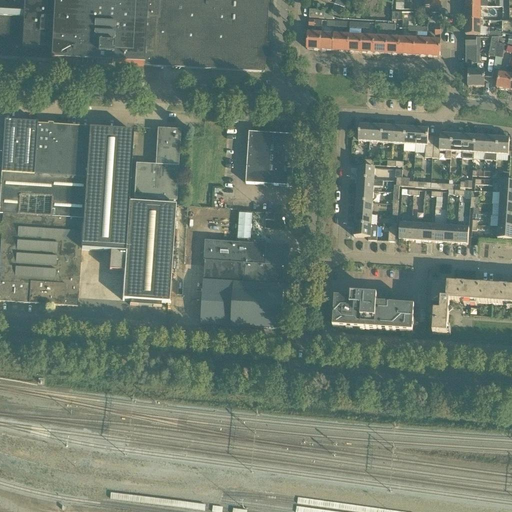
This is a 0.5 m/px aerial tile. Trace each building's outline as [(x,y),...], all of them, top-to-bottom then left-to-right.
[(466,8),(466,22),(480,22),(488,22),(488,16),(488,8),(466,8)] [(309,18),(324,19),(324,20),(333,20),(333,18),(324,14),(316,11),(310,10),(309,18)] [(307,50),(320,51),(321,35),(321,29),(322,21),(309,20),(309,28),(315,28),(315,35),(308,34),(307,50)] [(480,22),(466,22),(466,36),(480,36),(480,22)] [(320,51),(333,52),(334,36),(321,35),(320,51)] [(348,37),(334,36),(333,52),(347,52),(348,37)] [(362,37),(348,37),(347,52),(361,53),(362,37)] [(374,38),(362,37),(361,53),(373,54),(374,38)] [(387,39),(374,38),(373,54),(386,55),(387,39)] [(477,64),(476,39),(466,38),(466,64),(469,64),(469,72),(468,72),(468,87),(484,87),(484,71),(476,71),(476,64),(477,64)] [(489,57),(496,58),(498,44),(499,38),(492,38),(489,57)] [(386,55),(400,55),(401,40),(387,39),(386,55)] [(415,40),(401,40),(400,55),(414,56),(415,40)] [(428,41),(415,40),(414,56),(427,57),(428,41)] [(441,42),(428,41),(427,57),(440,58),(441,42)] [(498,44),(496,58),(503,59),(505,45),(498,44)] [(511,92),(511,83),(511,60),(510,68),(508,67),(506,75),(500,74),(497,89),(511,92)] [(0,184),(0,189),(84,195),(89,129),(37,126),(37,123),(4,121),(1,174),(0,184)] [(360,126),(358,142),(370,143),(371,127),(360,126)] [(371,127),(370,143),(382,144),(383,127),(371,127)] [(382,144),(393,144),(394,128),(383,127),(382,144)] [(404,145),(405,129),(394,128),(393,144),(404,145)] [(169,304),(169,294),(175,207),(128,204),(129,198),(133,132),(89,129),(84,195),(81,251),(107,253),(107,255),(108,257),(110,257),(109,271),(124,272),(123,290),(122,301),(130,301),(130,305),(161,308),(161,307),(161,304),(169,304)] [(176,202),(180,131),(157,129),(155,165),(153,200),(176,202)] [(404,145),(416,146),(417,130),(405,129),(404,145)] [(433,158),(434,138),(428,137),(429,130),(417,130),(416,146),(426,147),(425,158),(433,158)] [(292,187),(293,170),(294,170),(295,147),(295,136),(249,134),(246,184),(292,187)] [(451,152),(452,136),(440,135),(440,138),(434,138),(433,158),(439,159),(439,151),(446,152),(446,160),(451,160),(451,152)] [(451,152),(463,153),(464,137),(452,136),(451,152)] [(474,154),(475,137),(464,137),(463,153),(462,159),(474,160),(474,154)] [(474,154),(485,154),(486,138),(475,137),(474,154)] [(497,155),(498,139),(486,138),(485,154),(485,161),(496,161),(497,155)] [(510,140),(498,139),(497,155),(509,156),(510,140)] [(136,164),(135,174),(134,199),(153,200),(155,165),(136,164)] [(375,169),(359,168),(358,180),(374,181),(375,169)] [(402,187),(413,188),(413,183),(409,183),(409,179),(402,179),(402,183),(402,187)] [(358,180),(357,192),(374,193),(374,187),(383,188),(383,182),(374,182),(374,181),(358,180)] [(511,182),(502,182),(501,183),(501,194),(511,194),(511,182)] [(400,187),(402,187),(402,183),(397,183),(397,186),(394,186),(394,194),(399,194),(400,187)] [(0,213),(2,214),(0,247),(0,302),(77,308),(78,300),(81,251),(84,195),(0,189),(0,213)] [(373,204),(374,193),(357,192),(356,203),(373,204)] [(511,194),(501,194),(500,205),(511,206),(511,194)] [(356,203),(356,214),(372,215),(373,204),(356,203)] [(511,217),(511,206),(500,205),(499,217),(511,217)] [(355,226),(371,227),(372,215),(356,214),(355,226)] [(493,228),(498,228),(511,229),(511,217),(499,217),(493,216),(493,228)] [(412,225),(401,225),(400,225),(399,241),(411,241),(412,225)] [(422,242),(423,226),(412,225),(411,241),(422,242)] [(368,242),(377,242),(378,228),(374,227),(371,227),(355,226),(354,238),(369,239),(368,242)] [(422,242),(434,243),(435,227),(423,226),(422,242)] [(445,244),(446,228),(435,227),(434,243),(445,244)] [(397,229),(392,228),(389,228),(388,243),(396,243),(397,229)] [(445,244),(457,245),(458,228),(446,228),(445,244)] [(468,245),(469,229),(458,228),(457,245),(468,245)] [(511,229),(498,228),(498,240),(511,240),(511,229)] [(205,264),(288,269),(288,267),(289,247),(287,247),(267,245),(267,243),(257,242),(257,245),(207,242),(205,264)] [(295,267),(288,267),(288,269),(205,264),(201,326),(282,331),(284,299),(284,297),(293,297),(295,267)] [(447,336),(449,313),(450,302),(511,305),(511,291),(450,287),(451,282),(432,281),(430,301),(441,301),(440,313),(434,312),(433,335),(447,336)] [(351,296),(351,300),(335,298),(334,310),(333,328),(413,333),(414,307),(377,305),(377,297),(351,296)]
